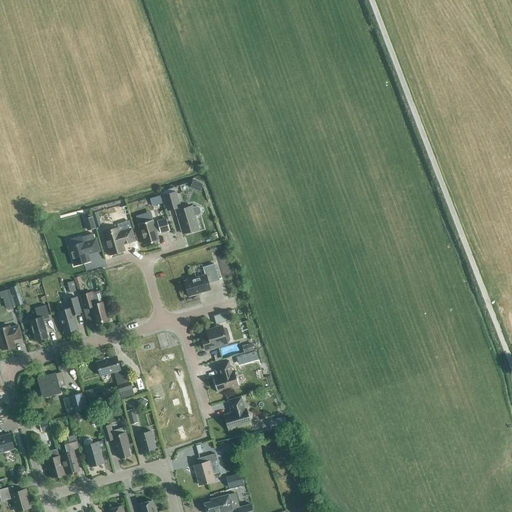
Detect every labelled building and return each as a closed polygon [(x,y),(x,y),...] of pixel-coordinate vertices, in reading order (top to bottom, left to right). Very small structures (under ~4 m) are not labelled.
[(176,211),(181,210),(175,193),(163,196),(167,211),(175,208),(176,211)] [(150,199),(152,207),(162,204),(160,196),(150,199)] [(192,208),(191,207),(181,210),(176,211),(182,234),(198,229),(194,217),(200,215),(201,212),(200,208),(197,207),(192,208)] [(102,226),(97,212),(91,214),(92,217),(95,228),(96,228),(102,226)] [(87,231),(95,228),(92,217),(83,219),(87,231)] [(169,231),(166,219),(157,222),(157,223),(154,224),(152,220),(138,224),(144,245),(159,241),(156,232),(160,231),(160,233),(169,231)] [(119,232),(118,228),(103,232),(110,256),(125,251),(123,245),(135,242),(131,229),(119,232)] [(94,240),(93,234),(82,237),(81,236),(67,240),(69,247),(68,247),(74,266),(89,262),(87,254),(99,251),(95,240),(94,240)] [(188,297),(194,296),(194,295),(210,290),(208,284),(219,280),(214,265),(203,268),(205,276),(184,282),(187,291),(186,292),(188,297)] [(76,291),(73,281),(67,283),(70,293),(76,291)] [(81,281),(75,283),(78,295),(84,293),(81,281)] [(14,307),(10,289),(0,291),(0,296),(0,298),(3,298),(6,309),(7,309),(8,310),(14,309),(13,307),(14,307)] [(18,293),(12,295),(16,307),(22,305),(18,293)] [(84,295),(81,296),(84,309),(90,308),(95,325),(109,321),(104,302),(94,305),(91,293),(84,295)] [(63,333),(78,329),(74,315),(81,313),(76,297),(66,300),(68,309),(57,312),(63,333)] [(34,341),(48,337),(43,320),(49,318),(45,306),(35,309),(37,319),(29,321),(34,341)] [(227,313),(213,317),(216,325),(229,321),(227,313)] [(22,338),(18,326),(10,328),(9,326),(0,328),(0,345),(1,351),(15,347),(13,341),(22,338)] [(224,335),(222,327),(206,331),(208,337),(201,339),(205,351),(227,344),(226,342),(230,341),(228,334),(224,335)] [(254,351),(251,343),(242,346),(244,353),(254,351)] [(256,359),(253,351),(242,355),(244,363),(256,359)] [(121,372),(116,357),(96,363),(100,376),(114,372),(121,399),(134,395),(126,371),(121,372)] [(232,372),(229,361),(216,365),(220,376),(213,378),(217,393),(217,392),(224,390),(226,391),(231,390),(231,388),(238,386),(239,387),(234,372),(232,372)] [(42,397),(60,392),(59,388),(66,386),(62,372),(37,379),(42,397)] [(99,401),(96,388),(85,391),(89,404),(99,401)] [(80,411),(88,409),(83,393),(75,395),(75,396),(69,398),(73,412),(80,411)] [(148,401),(141,397),(137,404),(144,408),(148,401)] [(244,409),(241,397),(227,401),(231,413),(224,415),(229,431),(250,424),(246,409),(244,409)] [(130,425),(138,423),(134,409),(126,412),(130,425)] [(94,427),(99,426),(97,416),(91,417),(94,427)] [(285,426),(282,418),(268,422),(270,430),(285,426)] [(40,432),(50,430),(48,423),(39,426),(40,432)] [(112,431),(110,425),(102,427),(106,442),(112,440),(116,452),(117,451),(119,459),(130,456),(128,448),(129,448),(124,428),(112,431)] [(142,452),(155,449),(150,431),(138,435),(142,452)] [(0,452),(13,449),(9,434),(0,437),(0,452)] [(72,452),(72,450),(78,448),(74,434),(62,437),(64,444),(58,446),(66,475),(79,471),(73,452),(72,452)] [(93,444),(92,440),(89,439),(84,440),(83,443),(90,467),(103,464),(99,450),(105,448),(103,441),(93,444)] [(52,479),(64,475),(57,449),(44,453),(52,479)] [(199,485),(214,481),(209,462),(212,461),(211,455),(199,458),(201,464),(194,466),(199,485)] [(229,489),(244,485),(241,474),(226,478),(229,489)] [(14,493),(13,486),(0,490),(0,498),(1,502),(12,499),(15,511),(17,511),(30,508),(25,490),(14,493)] [(226,511),(232,510),(228,495),(210,500),(210,502),(204,504),(206,511),(226,511)] [(154,509),(152,501),(139,505),(140,511),(156,511),(155,508),(154,509)]
